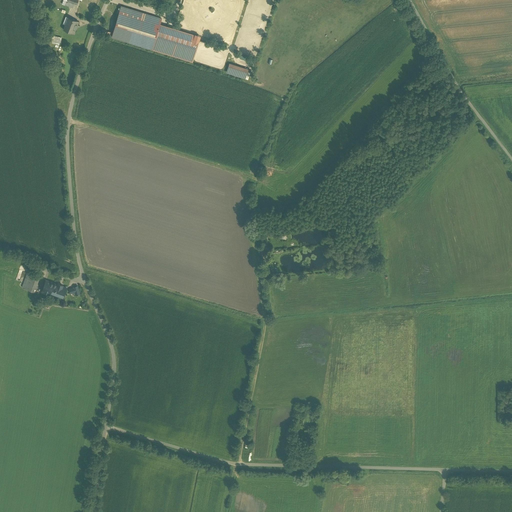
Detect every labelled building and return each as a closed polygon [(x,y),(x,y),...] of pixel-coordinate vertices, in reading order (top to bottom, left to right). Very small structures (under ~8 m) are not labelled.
[(147,14),(121,6),(111,38),(193,62),(201,36),(161,24),(162,21),(163,18),(147,14)] [(75,34),(79,22),(68,17),(63,30),(75,34)] [(249,70),(229,64),(227,73),(246,79),(249,70)] [(37,293),(39,287),(37,287),(40,278),(28,274),(23,288),(37,293)] [(53,296),(57,284),(46,280),(42,292),(53,296)] [(68,287),(57,284),(53,296),(64,300),(68,287)] [(74,288),(69,290),(71,295),(75,293),(76,297),(80,295),(78,286),(73,288),(74,288)]
